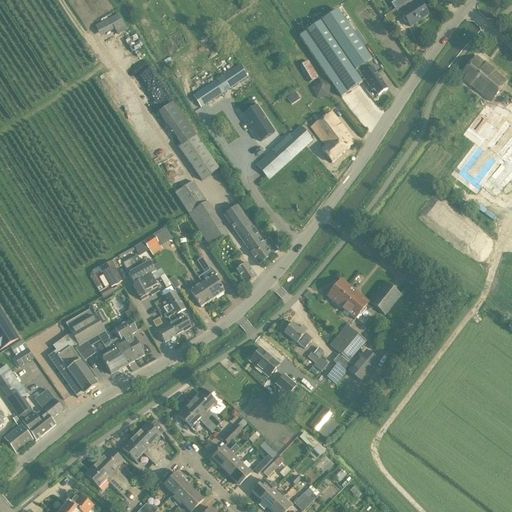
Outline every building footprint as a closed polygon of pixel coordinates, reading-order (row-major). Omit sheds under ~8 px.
[(408,0),(396,0),(391,3),(395,9),(408,0)] [(408,0),(395,9),(398,15),(401,13),(410,27),(428,16),(418,1),(417,2),(415,0),(408,0)] [(354,72),(371,60),(338,11),(306,33),(348,93),(361,83),(354,72)] [(122,21),(118,14),(94,26),(100,37),(114,29),(117,35),(127,30),(122,21)] [(218,39),(212,42),(216,48),(221,44),(218,39)] [(490,102),(507,81),(476,56),(459,77),(490,102)] [(310,83),(318,78),(308,62),(300,67),(310,83)] [(236,68),(195,96),(202,107),(244,79),(236,68)] [(378,96),(387,90),(372,68),(361,75),(372,91),(373,90),(378,96)] [(320,80),(312,88),(317,98),(328,96),(330,85),(320,80)] [(238,97),(249,90),(246,85),(235,92),(238,97)] [(295,92),(287,98),(292,105),(300,99),(295,92)] [(201,182),(218,170),(172,104),(158,113),(181,146),(178,149),(201,182)] [(254,104),(239,116),(260,142),(275,131),(254,104)] [(450,176),(478,194),(500,163),(505,166),(511,155),(511,126),(492,156),(481,149),(503,116),(485,104),(464,136),(473,142),(450,176)] [(331,162),(356,142),(331,112),(311,128),(326,146),(322,150),(331,162)] [(292,158),(312,140),(300,127),(280,145),(257,166),(269,179),(292,158)] [(511,155),(505,166),(501,163),(484,186),(492,192),(511,164),(511,155)] [(511,167),(491,191),(508,206),(511,201),(511,167)] [(189,215),(207,203),(193,182),(176,194),(189,215)] [(246,247),(260,237),(237,206),(223,215),(246,247)] [(144,242),(149,250),(158,244),(153,236),(144,242)] [(260,237),(246,247),(259,264),(277,251),(269,239),(264,243),(260,237)] [(139,256),(149,250),(144,242),(134,248),(139,256)] [(137,256),(124,264),(129,274),(135,283),(160,269),(157,263),(152,266),(149,262),(143,266),(137,256)] [(198,278),(201,283),(212,299),(224,292),(214,277),(218,275),(209,266),(208,267),(202,258),(198,261),(205,273),(198,278)] [(101,284),(97,287),(103,297),(113,291),(111,287),(122,281),(111,262),(100,268),(103,273),(111,286),(104,290),(101,284)] [(245,284),(256,277),(246,263),(236,270),(245,284)] [(160,269),(135,283),(132,285),(140,299),(141,298),(142,300),(147,297),(146,295),(150,293),(151,296),(159,291),(154,282),(164,276),(160,269)] [(327,297),(336,304),(354,320),(369,303),(341,279),(327,297)] [(369,302),(372,304),(384,315),(401,295),(386,282),(369,302)] [(212,299),(201,283),(189,291),(200,307),(204,304),(212,299)] [(166,314),(163,316),(165,318),(168,319),(169,318),(176,314),(176,315),(184,310),(181,304),(175,295),(180,292),(178,289),(173,292),(164,298),(168,304),(169,306),(163,309),(166,314)] [(0,350),(18,339),(0,310),(0,350)] [(100,312),(94,315),(95,317),(101,327),(106,324),(107,323),(100,312)] [(169,318),(168,319),(172,325),(170,326),(176,337),(190,329),(183,318),(179,320),(176,315),(176,314),(169,318)] [(101,327),(95,317),(70,332),(78,347),(75,349),(84,362),(95,354),(87,343),(98,337),(98,336),(104,333),(101,327)] [(116,329),(123,341),(132,336),(137,333),(130,321),(116,329)] [(304,351),(312,341),(304,335),(307,332),(302,327),(299,330),(291,324),(283,335),(296,346),(297,345),(304,351)] [(174,338),(176,337),(170,326),(158,333),(164,344),(170,341),(171,343),(175,340),(174,338)] [(349,362),(365,342),(346,327),(330,346),(339,354),(349,362)] [(127,367),(136,361),(125,344),(125,343),(123,341),(116,329),(114,331),(119,339),(112,342),(116,349),(116,350),(116,351),(119,356),(120,356),(127,366),(127,367)] [(98,336),(98,337),(109,356),(101,360),(111,376),(127,367),(127,366),(120,356),(119,356),(116,351),(116,350),(116,349),(112,342),(111,343),(104,333),(98,336)] [(136,361),(144,356),(132,336),(123,341),(125,343),(125,344),(136,361)] [(48,359),(77,400),(84,395),(84,396),(97,387),(79,363),(79,362),(70,349),(73,347),(67,338),(52,348),(56,353),(48,359)] [(15,357),(27,350),(22,342),(10,349),(15,357)] [(313,355),(318,359),(323,353),(319,349),(313,355)] [(15,357),(14,358),(19,368),(33,359),(27,350),(15,357)] [(279,366),(260,350),(249,363),(255,369),(254,370),(260,375),(261,374),(267,379),(279,366)] [(361,381),(378,361),(366,351),(349,372),(361,381)] [(315,364),(319,360),(318,359),(313,355),(312,353),(308,358),(315,364)] [(339,354),(333,362),(336,365),(345,372),(352,364),(349,362),(339,354)] [(321,373),(328,364),(320,358),(319,360),(315,364),(313,366),(321,373)] [(336,365),(326,377),(335,385),(345,372),(336,365)] [(99,377),(102,373),(95,366),(92,369),(99,377)] [(37,422),(34,424),(29,416),(33,413),(23,398),(28,395),(23,387),(21,388),(7,367),(0,371),(0,387),(8,398),(6,399),(36,442),(55,427),(51,421),(62,412),(47,392),(35,401),(42,411),(34,418),(37,422)] [(295,387),(283,377),(275,386),(287,397),(295,387)] [(190,404),(216,429),(221,424),(209,412),(217,404),(209,397),(214,391),(207,384),(201,390),(203,392),(190,404)] [(216,429),(190,404),(178,417),(185,425),(189,428),(191,430),(199,422),(211,434),(216,429)] [(326,440),(337,427),(328,419),(332,414),(324,408),(309,427),(326,440)] [(18,429),(4,440),(16,455),(32,443),(20,428),(23,426),(17,417),(12,420),(16,426),(18,429)] [(243,420),(237,426),(241,430),(247,424),(243,420)] [(148,424),(135,437),(160,462),(165,457),(153,445),(161,437),(160,436),(164,432),(157,423),(152,428),(148,424)] [(237,426),(223,440),(227,445),(241,431),(241,430),(237,426)] [(300,438),(311,449),(316,445),(305,433),(300,438)] [(258,439),(255,436),(249,441),(253,445),(258,439)] [(160,462),(135,437),(122,450),(136,463),(143,455),(155,467),(160,462)] [(324,452),(317,445),(313,450),(319,456),(324,452)] [(221,470),(233,458),(240,451),(236,446),(228,453),(224,448),(212,460),(221,470)] [(97,463),(126,491),(131,486),(116,472),(124,463),(110,450),(97,463)] [(275,458),(271,454),(254,471),(258,476),(275,458)] [(233,458),(221,470),(230,478),(241,466),(244,463),(241,460),(238,463),(233,458)] [(278,469),(282,465),(278,461),(274,465),(278,469)] [(126,491),(97,463),(85,476),(99,489),(106,481),(122,496),(126,491)] [(273,464),(264,475),(268,479),(278,468),(273,464)] [(241,466),(230,478),(239,487),(253,473),(250,469),(247,472),(241,466)] [(286,477),(291,469),(286,466),(281,473),(286,477)] [(334,478),(339,482),(346,475),(341,470),(334,478)] [(150,484),(157,477),(151,472),(145,478),(150,484)] [(173,496),(184,484),(175,475),(164,487),(173,496)] [(331,476),(325,482),(327,484),(333,478),(331,476)] [(292,483),(295,486),(300,481),(297,477),(292,483)] [(273,483),(269,488),(264,483),(252,495),(261,504),(272,492),(277,487),(273,483)] [(184,484),(173,496),(181,505),(193,493),(184,484)] [(282,491),(277,496),(272,492),(261,504),(269,511),(281,500),(286,495),(282,491)] [(313,495),(313,496),(314,495),(313,494),(310,491),(295,505),(299,509),(313,495)] [(193,493),(181,505),(188,511),(192,511),(203,502),(193,493)] [(313,495),(299,509),(301,511),(305,511),(317,500),(313,496),(313,495)] [(90,511),(93,509),(77,496),(70,505),(67,503),(60,511),(90,511)] [(286,505),(281,500),(269,511),(288,511),(294,506),(289,501),(286,505)] [(121,511),(129,505),(125,501),(118,509),(120,511),(121,511)]
